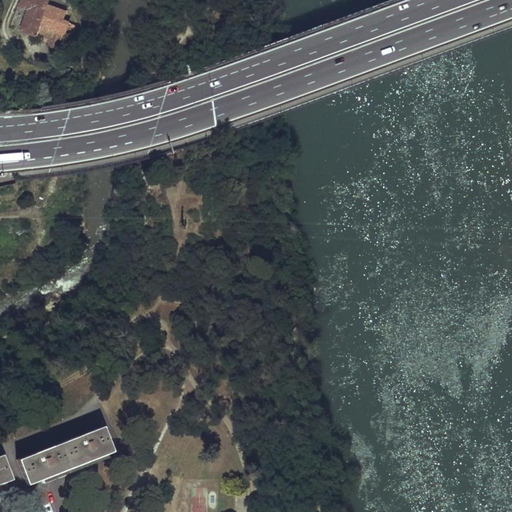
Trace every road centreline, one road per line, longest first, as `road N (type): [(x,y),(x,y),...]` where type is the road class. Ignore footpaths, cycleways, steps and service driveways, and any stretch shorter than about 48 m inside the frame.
road 1 (motorway): [(60,150),(267,92),(511,2)]
road 2 (motorway): [(441,0),(193,91),(79,121),(0,129)]
